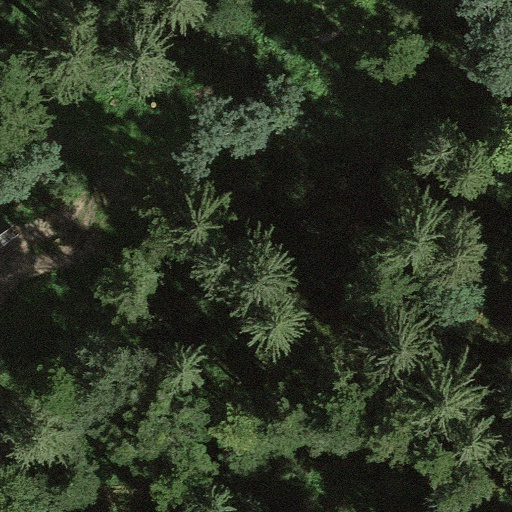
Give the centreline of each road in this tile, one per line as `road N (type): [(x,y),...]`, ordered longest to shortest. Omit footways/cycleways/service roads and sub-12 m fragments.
road 1 (track): [(0,143),(173,159),(353,134),(511,98)]
road 2 (track): [(35,451),(327,511)]
